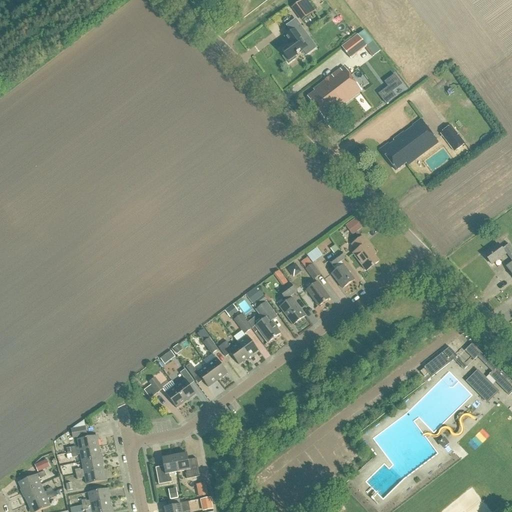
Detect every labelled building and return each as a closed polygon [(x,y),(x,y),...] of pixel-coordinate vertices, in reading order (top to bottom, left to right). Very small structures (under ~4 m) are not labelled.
[(300,22),(315,12),(312,7),(297,18),(300,22)] [(295,30),(285,38),(289,43),(280,50),(285,56),(283,57),(288,64),(296,59),(295,57),(297,55),(298,56),(300,55),(299,54),(308,47),(295,30)] [(350,60),(367,47),(366,47),(373,42),(364,31),(358,36),(357,35),(341,47),(350,60)] [(361,92),(349,75),(343,67),(313,90),(314,92),(307,97),(325,120),(361,92)] [(379,95),(386,105),(396,97),(392,93),(402,86),(395,76),(385,83),(388,88),(379,95)] [(406,164),(408,167),(439,144),(421,120),(381,150),(396,171),(406,164)] [(440,134),(454,152),(465,144),(451,126),(440,134)] [(355,219),(348,225),(354,234),(355,233),(357,237),(359,235),(357,232),(362,228),(355,219)] [(366,272),(379,263),(371,252),(373,251),(363,237),(352,246),(356,252),(353,254),(366,272)] [(498,244),(484,254),(492,265),(506,255),(511,262),(506,267),(511,276),(511,256),(511,255),(511,254),(511,249),(509,245),(502,250),(498,244)] [(336,257),(329,262),(336,271),(332,275),(343,290),(355,281),(341,262),(345,259),(341,253),(335,246),(330,250),(336,257)] [(312,263),(323,256),(317,248),(307,255),(312,263)] [(314,281),(320,276),(307,258),(301,263),(314,281)] [(279,283),(285,279),(279,271),(274,275),(279,283)] [(259,285),(265,294),(272,290),(265,281),(259,285)] [(319,307),(330,299),(318,283),(307,291),(319,307)] [(279,292),(283,296),(286,301),(286,300),(288,302),(280,308),(293,326),(305,317),(292,299),(290,297),(296,293),(290,284),(279,292)] [(263,297),(253,304),(255,308),(266,300),(263,297)] [(280,335),(271,322),(277,318),(266,303),(256,310),(263,320),(255,326),(268,344),(280,335)] [(229,318),(238,312),(233,305),(225,312),(229,318)] [(234,320),(244,334),(252,329),(241,314),(234,320)] [(247,337),(238,344),(249,359),(258,352),(247,337)] [(218,350),(210,338),(203,343),(212,355),(218,350)] [(249,359),(238,344),(231,348),(227,342),(219,348),(226,358),(231,354),(239,366),(249,359)] [(465,351),(474,360),(477,357),(492,372),(489,376),(509,396),(511,393),(511,382),(501,372),(500,373),(472,344),(465,351)] [(177,355),(182,351),(178,345),(173,349),(177,355)] [(464,370),(468,367),(449,348),(424,368),(425,369),(420,372),(424,378),(429,374),(432,378),(454,360),(464,370)] [(170,361),(175,357),(171,352),(166,355),(170,361)] [(217,359),(207,366),(218,381),(228,374),(217,359)] [(218,381),(207,366),(197,373),(191,364),(186,368),(194,379),(199,375),(208,388),(218,381)] [(487,403),(500,391),(478,369),(466,381),(487,403)] [(185,380),(175,387),(186,402),(196,395),(187,383),(192,380),(185,370),(180,374),(185,380)] [(149,383),(151,385),(144,391),(150,400),(158,394),(163,390),(155,379),(149,383)] [(186,402),(175,387),(166,394),(177,409),(186,402)] [(85,427),(71,430),(73,439),(87,436),(85,427)] [(77,440),(79,446),(79,448),(76,449),(76,447),(70,448),(71,453),(99,448),(97,436),(77,440)] [(449,445),(444,438),(438,443),(443,450),(449,445)] [(99,448),(71,453),(72,454),(72,458),(78,457),(78,456),(80,455),(82,463),(101,459),(99,448)] [(188,461),(187,454),(175,457),(178,473),(186,471),(187,475),(186,475),(187,480),(200,477),(197,459),(188,461)] [(178,473),(175,457),(162,459),(164,467),(156,468),(159,485),(172,483),(171,478),(170,478),(169,474),(178,473)] [(101,459),(82,463),(84,470),(81,471),(80,469),(75,470),(76,476),(104,470),(101,459)] [(48,462),(36,467),(38,473),(50,468),(48,462)] [(104,470),(76,476),(77,480),(83,479),(82,478),(85,477),(87,485),(106,481),(104,470)] [(19,483),(23,494),(41,486),(39,480),(47,477),(45,472),(19,483)] [(202,497),(208,496),(206,484),(200,485),(202,497)] [(44,492),(41,486),(23,494),(28,504),(54,493),(52,488),(44,492)] [(81,501),(82,506),(110,501),(108,489),(88,493),(90,500),(81,501)] [(48,501),(56,498),(54,493),(28,504),(31,511),(39,511),(51,507),(48,501)] [(200,500),(202,511),(213,510),(211,498),(200,500)] [(110,501),(82,506),(83,511),(89,510),(88,509),(91,508),(92,511),(111,511),(112,511),(110,501)]
